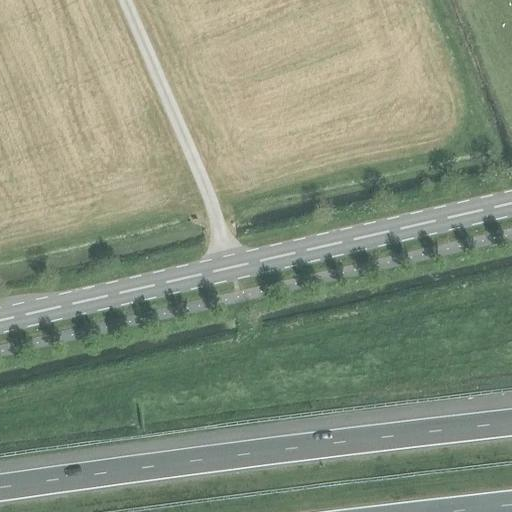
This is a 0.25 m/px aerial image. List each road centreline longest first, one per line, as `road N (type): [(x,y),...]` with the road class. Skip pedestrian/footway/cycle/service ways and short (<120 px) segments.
road 1 (tertiary): [(0,324),(511,206)]
road 2 (motorway): [(511,425),(0,489)]
